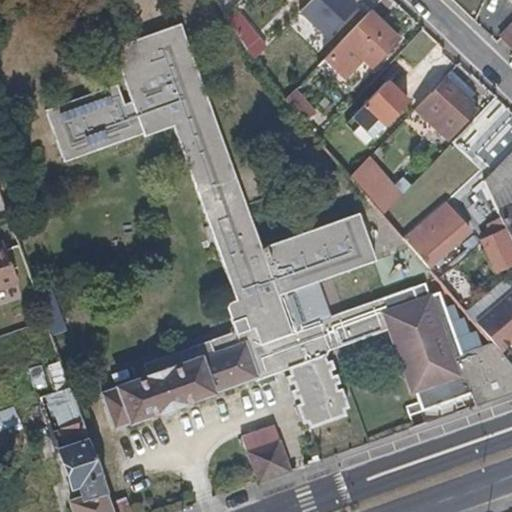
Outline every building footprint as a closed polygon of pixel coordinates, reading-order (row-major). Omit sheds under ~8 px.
[(369,69),(396,39),(367,11),(350,29),(320,60),(341,80),(360,59),(369,69)] [(511,50),(511,49),(511,28),(501,41),(511,50)] [(341,270),(371,259),(354,213),(308,230),(277,241),(258,248),(255,237),(245,210),(232,175),(211,115),(193,66),(180,31),(144,44),(114,55),(124,82),(133,106),(121,110),(115,92),(76,106),(45,117),(62,163),(108,147),(141,135),(143,136),(172,127),(190,176),(212,238),(227,280),(239,318),(243,327),(181,350),(140,364),(145,377),(124,384),(101,393),(113,428),(157,412),(217,391),(248,379),(273,371),(286,367),(322,354),(326,352),(316,322),(288,332),(275,293),(295,286),(341,270)] [(291,89),(276,70),(262,54),(252,58),(262,73),(269,84),(282,99),(291,89)] [(445,138),(475,108),(444,78),(414,108),(445,138)] [(403,102),(382,81),(361,103),(382,124),(403,102)] [(318,121),(302,102),(291,89),(282,99),(309,130),(318,121)] [(511,146),(503,156),(480,179),(496,213),(511,205),(511,146)] [(396,196),(364,158),(347,175),(366,198),(379,213),(382,210),(396,196)] [(386,214),(403,198),(398,193),(396,196),(382,210),(386,214)] [(511,205),(496,213),(503,231),(511,247),(511,205)] [(462,237),(451,223),(456,219),(445,206),(402,240),(425,267),(462,237)] [(511,263),(511,247),(503,231),(481,240),(496,271),(511,263)] [(0,289),(17,284),(2,242),(0,242),(0,289)] [(35,295),(32,287),(21,291),(24,301),(35,297),(35,295)] [(511,388),(511,368),(508,365),(497,351),(493,346),(466,355),(450,361),(443,342),(434,316),(427,299),(416,303),(411,289),(394,294),(373,303),(333,316),(316,322),(326,352),(350,344),(386,332),(397,361),(408,393),(444,381),(454,378),(457,382),(460,384),(464,384),(472,405),(502,394),(511,388)] [(63,330),(50,290),(35,295),(35,297),(42,317),(49,334),(63,330)] [(511,290),(473,323),(493,346),(497,351),(511,338),(511,290)] [(346,406),(339,388),(335,389),(333,384),(338,383),(334,373),(330,375),(328,369),(332,368),(329,360),(325,361),(322,354),(286,367),(288,374),(284,376),(287,384),(291,383),(293,388),(289,390),(292,399),(296,397),(298,403),(294,405),(301,423),(306,421),(308,428),(344,415),(342,408),(346,406)] [(97,470),(84,432),(73,402),(68,388),(50,394),(62,427),(58,429),(66,449),(61,451),(74,487),(81,484),(85,497),(70,501),(73,511),(112,511),(111,509),(97,470)] [(283,460),(277,440),(283,438),(280,428),(274,430),(272,425),(242,436),(256,482),(280,473),(294,468),(290,457),(283,460)] [(290,457),(283,438),(277,440),(283,460),(290,457)]
